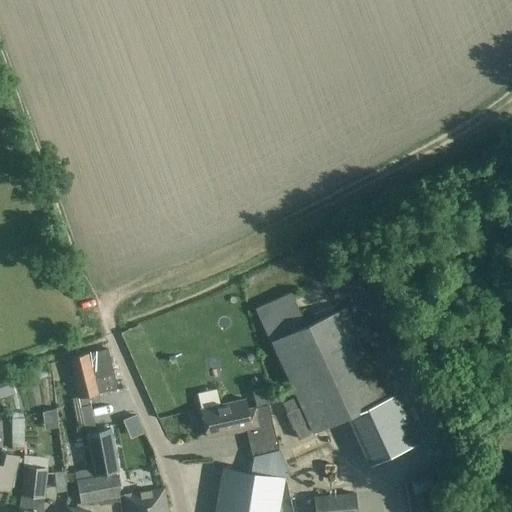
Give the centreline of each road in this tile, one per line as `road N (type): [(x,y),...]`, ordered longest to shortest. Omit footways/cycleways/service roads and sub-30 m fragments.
road 1 (track): [(511,95),(431,149),(111,306)]
road 2 (unclassified): [(179,511),(169,468),(112,336)]
